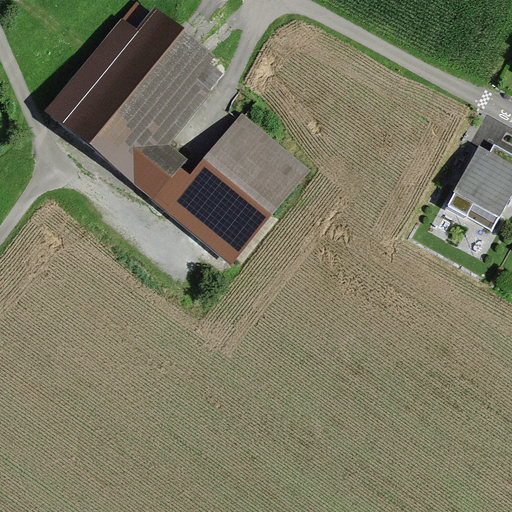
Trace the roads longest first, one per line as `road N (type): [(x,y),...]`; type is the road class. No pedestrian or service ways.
road 1 (residential): [(298,0),(511,117)]
road 2 (residential): [(0,236),(44,172),(45,147),(0,42)]
